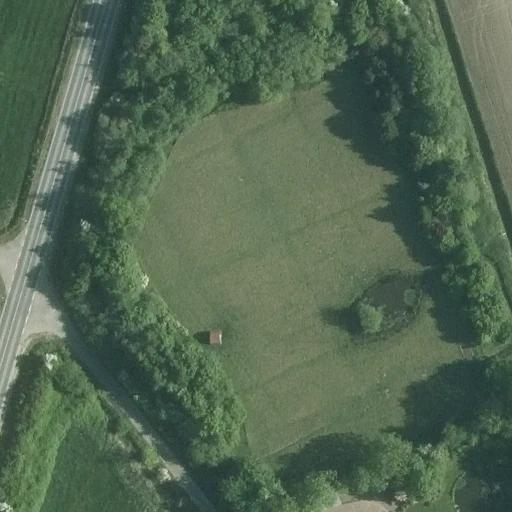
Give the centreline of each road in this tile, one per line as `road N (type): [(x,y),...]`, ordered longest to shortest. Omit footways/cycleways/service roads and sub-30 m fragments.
road 1 (tertiary): [(107,0),(14,323)]
road 2 (residential): [(14,323),(99,393),(200,511)]
